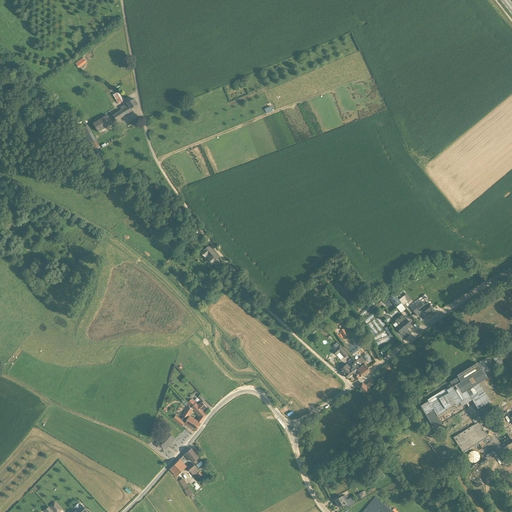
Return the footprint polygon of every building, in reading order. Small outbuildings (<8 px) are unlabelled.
[(65,29),(59,33),(62,37),(68,33),(65,29)] [(87,62),(84,57),(76,63),(80,68),(87,62)] [(118,105),(124,101),(119,92),(113,95),(118,105)] [(120,108),(121,110),(113,115),(109,118),(112,123),(116,121),(132,111),(131,109),(138,105),(134,99),(120,108)] [(98,132),(112,123),(107,115),(93,124),(98,132)] [(83,136),(95,152),(100,148),(89,132),(83,136)] [(212,265),(213,264),(215,263),(214,262),(219,257),(209,246),(204,250),(204,251),(202,252),(205,255),(204,256),(212,265)] [(394,294),(388,298),(396,307),(401,303),(394,294)] [(408,303),(405,298),(404,296),(399,300),(404,306),(408,303)] [(417,304),(410,308),(417,316),(422,312),(427,318),(435,311),(430,305),(429,303),(428,302),(425,305),(422,302),(418,305),(417,304)] [(364,319),(367,323),(376,315),(373,312),(364,319)] [(398,325),(395,327),(401,334),(412,325),(406,319),(402,314),(395,320),(396,322),(398,325)] [(340,346),(333,352),(336,355),(338,354),(340,352),(342,355),(344,358),(348,355),(340,346)] [(370,371),(365,364),(366,363),(362,357),(356,362),(359,365),(356,368),(357,371),(362,376),(370,371)] [(356,362),(350,366),(354,373),(355,374),(357,371),(356,368),(359,365),(356,362)] [(392,366),(390,363),(380,372),(383,374),(392,366)] [(347,379),(354,373),(350,366),(347,364),(340,370),(347,379)] [(458,388),(433,403),(431,399),(421,406),(425,413),(433,409),(438,416),(447,410),(446,408),(455,403),(456,404),(460,402),(462,406),(472,399),(478,409),(494,398),(483,381),(486,379),(480,370),(456,385),(458,388)] [(358,387),(366,395),(376,385),(372,381),(366,387),(363,383),(358,387)] [(194,399),(200,393),(197,391),(192,397),(194,399)] [(188,404),(189,405),(192,407),(200,417),(203,421),(207,415),(203,410),(206,407),(202,402),(199,404),(197,402),(196,403),(193,400),(188,404)] [(188,406),(182,416),(187,419),(193,409),(188,406)] [(185,424),(192,428),(196,431),(203,421),(200,417),(198,420),(192,417),(190,415),(185,424)] [(475,424),(453,437),(463,453),(489,438),(481,426),(484,424),(485,425),(484,425),(484,426),(486,425),(480,415),(472,420),(475,424)] [(160,449),(162,447),(165,450),(175,439),(167,432),(159,441),(155,445),(160,449)] [(191,449),(186,453),(193,462),(196,465),(201,461),(198,458),(199,458),(198,457),(201,455),(196,450),(194,452),(191,449)] [(479,461),(480,451),(470,450),(469,460),(479,461)] [(186,467),(179,460),(170,469),(176,476),(186,467)] [(193,463),(187,468),(193,476),(199,471),(193,463)] [(193,495),(183,478),(179,481),(189,497),(193,495)] [(357,495),(360,500),(366,497),(363,491),(357,495)] [(342,497),(335,500),(339,508),(345,504),(347,507),(355,503),(352,497),(347,500),(345,495),(342,497)] [(393,511),(384,504),(376,497),(363,511),(393,511)]
